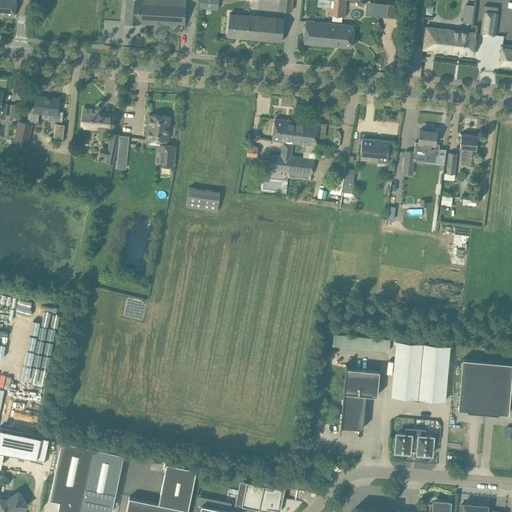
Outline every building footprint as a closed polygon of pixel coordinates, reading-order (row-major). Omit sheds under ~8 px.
[(15,0),(0,0),(0,14),(14,16),(15,0)] [(185,25),(185,15),(185,0),(126,0),(124,22),(185,25)] [(199,0),(199,8),(218,9),(218,0),(199,0)] [(279,0),(279,9),(293,11),(293,0),(279,0)] [(346,0),(358,0),(360,0),(359,0),(330,0),(330,14),(345,16),(346,0)] [(372,15),(385,16),(387,3),(374,2),(372,15)] [(471,22),(473,5),(465,4),(463,21),(471,22)] [(481,33),(494,35),(498,7),(485,5),(481,33)] [(227,36),(252,38),(282,41),(284,18),(230,13),(227,36)] [(351,47),(352,37),(353,25),(306,20),(304,43),(351,47)] [(473,54),(476,31),(426,25),(423,48),(428,49),(428,47),(434,48),(434,50),(473,54)] [(511,44),(502,44),(500,67),(511,68),(511,44)] [(46,97),(35,96),(34,106),(29,105),(28,120),(38,121),(39,111),(49,112),(49,118),(56,119),(56,120),(62,120),(63,110),(58,110),(59,100),(46,98),(46,97)] [(99,109),(83,107),(81,124),(85,124),(84,127),(97,129),(97,126),(113,128),(114,114),(99,112),(99,109)] [(170,116),(149,114),(147,138),(162,139),(162,144),(161,144),(160,162),(173,163),(174,146),(166,145),(167,140),(168,140),(170,116)] [(275,118),(273,128),(272,140),(283,141),(281,155),(270,153),(268,168),(289,171),(290,156),(292,142),(295,121),(275,118)] [(13,144),(27,147),(32,123),(18,121),(13,144)] [(295,121),(292,142),(316,145),(318,123),(295,121)] [(414,149),(416,149),(415,152),(426,153),(425,161),(436,162),(436,155),(439,155),(439,149),(434,149),(435,144),(436,131),(420,129),(419,141),(415,141),(414,149)] [(476,149),(477,145),(478,135),(461,133),(460,148),(468,148),(466,165),(474,165),(476,149)] [(389,140),(361,138),(360,154),(378,155),(377,161),(387,162),(389,140)] [(113,163),(117,145),(109,143),(105,162),(113,163)] [(258,146),(248,145),(246,156),(247,156),(247,162),(252,162),(253,157),(256,157),(258,146)] [(405,151),(403,173),(412,174),(415,152),(405,151)] [(457,153),(449,152),(447,173),(454,174),(457,153)] [(290,156),(289,171),(312,174),(314,159),(290,156)] [(354,169),(347,168),(344,184),(353,185),(354,169)] [(484,190),(486,171),(474,169),(472,189),(484,190)] [(189,186),(187,206),(218,211),(220,191),(189,186)] [(387,205),(386,219),(393,220),(394,206),(387,205)] [(467,251),(468,226),(450,225),(449,251),(467,251)] [(336,334),(335,345),(392,348),(392,337),(336,334)] [(445,400),(450,345),(396,340),(391,396),(445,400)] [(467,411),(483,412),(488,361),(463,358),(458,409),(467,410),(467,411)] [(509,413),(511,374),(511,362),(488,361),(483,412),(499,414),(499,412),(509,413)] [(377,395),(379,370),(345,367),(340,426),(363,428),(366,394),(377,395)] [(0,427),(0,451),(31,458),(30,463),(43,465),(49,438),(0,427)] [(410,448),(414,449),(415,429),(406,428),(406,434),(397,433),(396,438),(394,438),(393,445),(395,445),(395,451),(409,452),(410,448)] [(415,429),(414,449),(417,449),(417,453),(431,454),(432,449),(434,449),(435,442),(432,441),(433,440),(433,436),(424,435),(424,430),(415,429)] [(62,440),(50,498),(60,501),(58,510),(67,511),(100,511),(102,509),(112,511),(124,453),(62,440)] [(187,511),(188,509),(197,469),(166,462),(158,503),(129,497),(125,511),(187,511)] [(280,511),(285,487),(273,484),(272,487),(247,482),(241,506),(268,511),(268,509),(280,511)] [(25,501),(27,500),(28,497),(27,495),(25,493),(23,493),(20,494),(19,491),(10,497),(4,495),(3,498),(0,497),(0,511),(17,511),(19,511),(19,510),(27,505),(25,501)] [(412,511),(399,511),(398,511),(449,511),(450,502),(434,500),(434,504),(430,503),(428,511),(412,511)] [(503,511),(492,511),(491,511),(487,511),(488,505),(463,503),(463,504),(460,504),(460,511),(462,511),(503,511)]
